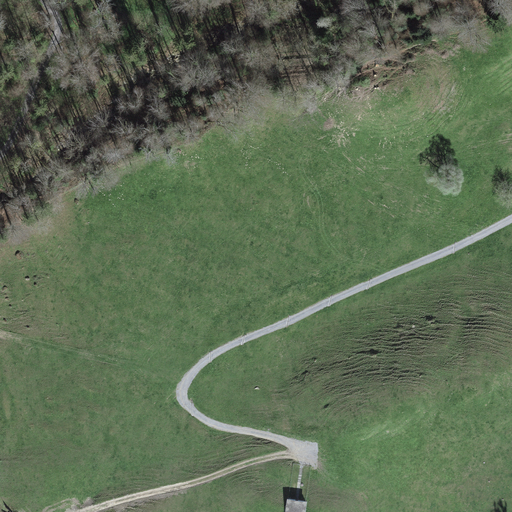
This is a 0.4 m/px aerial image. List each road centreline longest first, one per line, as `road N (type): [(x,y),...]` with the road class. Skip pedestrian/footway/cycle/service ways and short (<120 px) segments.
road 1 (track): [(87,509),(295,454),(287,443),(221,426),(187,406),(182,387),(194,370),(243,339),(511,218)]
road 2 (track): [(0,144),(56,37),(58,23),(43,0)]
